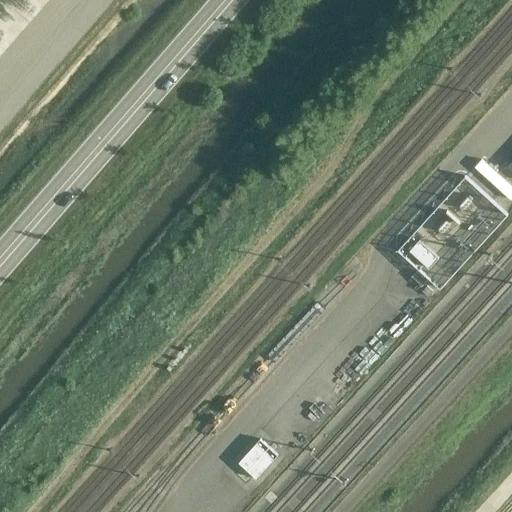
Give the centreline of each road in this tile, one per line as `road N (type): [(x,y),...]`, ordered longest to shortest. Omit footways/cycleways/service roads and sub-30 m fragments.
road 1 (track): [(457,0),(378,92),(328,172),(26,511)]
road 2 (secondary): [(0,259),(226,0)]
